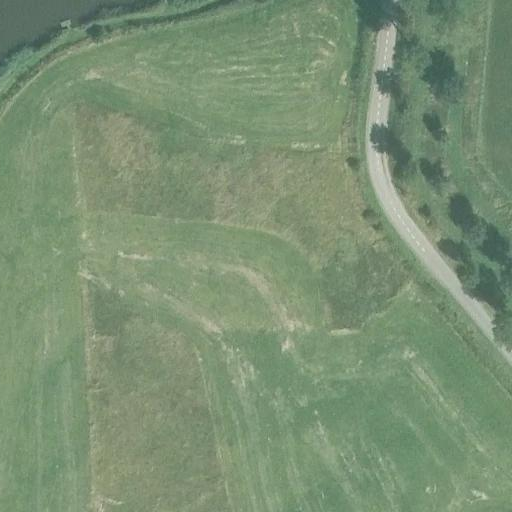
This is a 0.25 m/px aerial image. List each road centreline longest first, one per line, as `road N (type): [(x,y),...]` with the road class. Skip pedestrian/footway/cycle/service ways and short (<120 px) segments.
road 1 (tertiary): [(511,352),(414,240),(380,179),(388,0)]
road 2 (track): [(465,0),(453,161),(511,243)]
